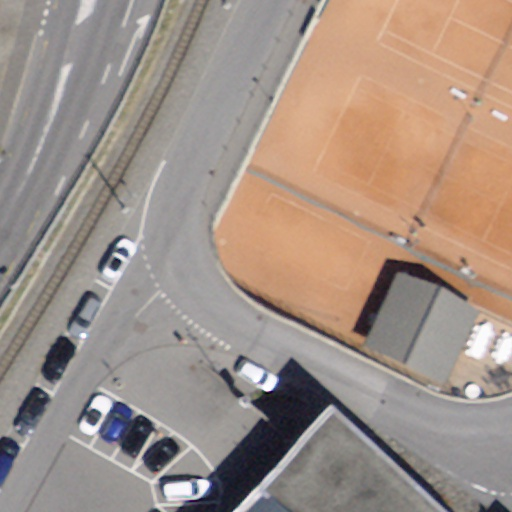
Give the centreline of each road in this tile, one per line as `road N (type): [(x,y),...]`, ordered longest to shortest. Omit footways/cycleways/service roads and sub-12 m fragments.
road 1 (residential): [(190,279),(237,327),(477,466),(511,439)]
road 2 (residential): [(271,0),(186,168),(178,224),(190,279)]
road 3 (residential): [(190,279),(145,309),(91,373),(6,511)]
road 4 (secondary): [(0,242),(93,0)]
